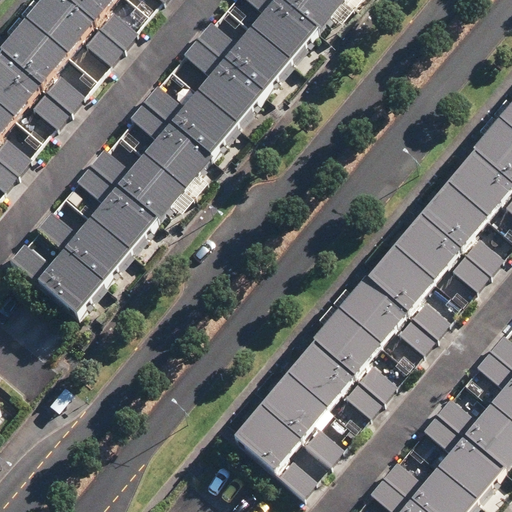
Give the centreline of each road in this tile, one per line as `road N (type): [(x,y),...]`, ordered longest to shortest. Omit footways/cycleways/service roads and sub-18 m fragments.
road 1 (tertiary): [(21,511),(450,0)]
road 2 (tertiary): [(511,8),(86,511)]
road 3 (residential): [(0,239),(202,0)]
road 4 (residential): [(511,311),(344,511)]
